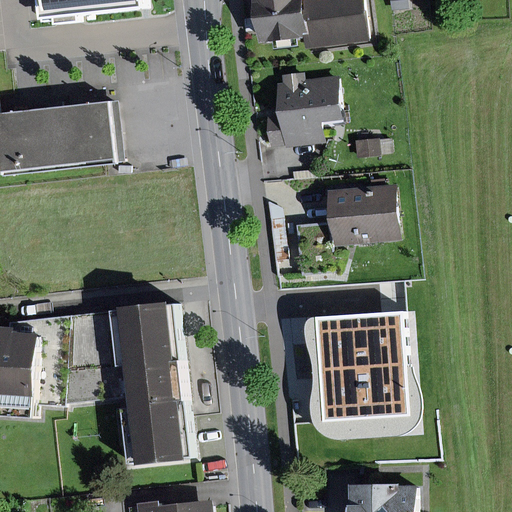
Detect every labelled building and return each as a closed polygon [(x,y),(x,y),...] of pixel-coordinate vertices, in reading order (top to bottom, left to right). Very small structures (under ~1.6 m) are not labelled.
[(100,20),(99,14),(158,6),(157,0),(50,0),(54,26),(100,20)] [(321,42),(316,0),(264,0),(269,47),(321,42)] [(371,0),(316,0),(321,42),(323,56),(376,51),(371,0)] [(0,126),(8,126),(13,171),(126,159),(119,100),(7,113),(5,96),(5,89),(3,63),(0,63),(0,126)] [(354,142),(344,69),(271,79),(281,152),(354,142)] [(408,248),(407,185),(329,187),(330,250),(408,248)] [(185,306),(77,319),(76,398),(136,393),(144,464),(207,455),(185,306)] [(402,314),(317,320),(325,420),(410,414),(402,314)] [(77,319),(0,324),(0,412),(76,407),(76,398),(77,319)] [(421,511),(421,484),(344,487),(345,511),(421,511)] [(222,511),(222,499),(135,504),(135,511),(222,511)]
